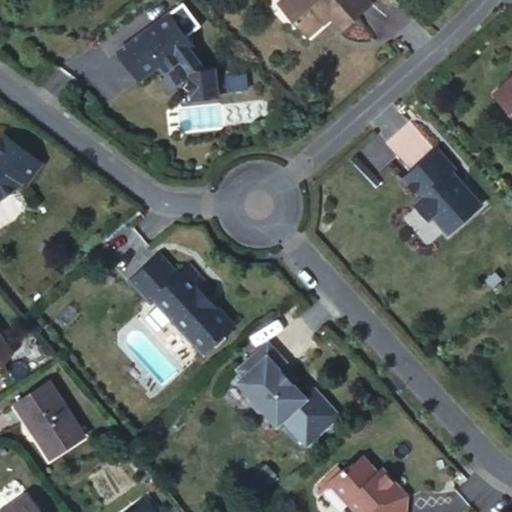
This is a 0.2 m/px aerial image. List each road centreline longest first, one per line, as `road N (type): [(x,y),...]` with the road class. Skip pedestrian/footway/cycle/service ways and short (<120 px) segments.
road 1 (residential): [(511,475),(260,205)]
road 2 (residential): [(260,205),(484,0)]
road 3 (residential): [(260,205),(156,200),(0,80)]
